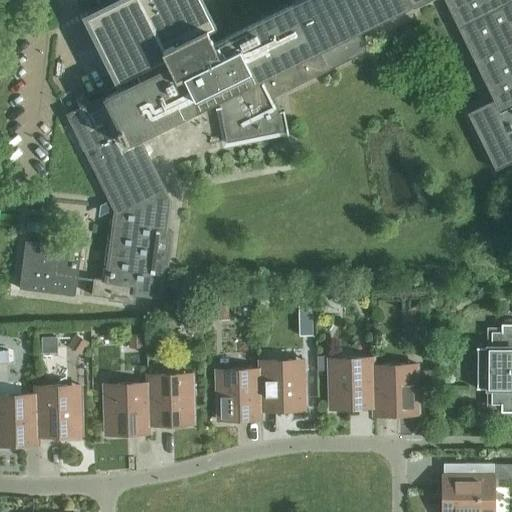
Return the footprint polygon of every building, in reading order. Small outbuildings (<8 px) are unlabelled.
[(169,65),(121,88),(107,95),(106,93),(67,113),(114,209),(105,279),(93,277),(91,294),(107,296),(107,299),(133,303),(134,293),(162,297),(171,230),(166,229),(169,201),(138,137),(218,97),(227,140),(288,128),(284,109),(282,109),(274,95),(367,49),(356,28),(409,2),(412,7),(425,0),(443,0),(492,100),(466,113),(495,169),(511,160),(511,0),(299,0),(213,43),(207,30),(214,26),(200,0),(129,0),(156,55),(163,51),(169,65)] [(115,0),(85,15),(121,88),(169,65),(163,51),(156,55),(129,0),(115,0)] [(165,163),(175,160),(166,131),(156,134),(165,163)] [(19,288),(75,295),(81,247),(25,240),(19,288)] [(511,323),(500,323),(500,331),(491,331),(491,346),(476,346),(476,348),(482,348),(482,362),(478,362),(478,372),(482,372),(482,386),(476,386),(476,388),(491,388),(491,404),(500,404),(500,411),(511,411),(511,323)] [(372,365),(373,364),(373,356),(341,357),(341,362),(328,363),(330,408),(373,407),(374,407),(372,365)] [(261,410),(262,410),(306,409),(304,363),(291,364),(291,359),(259,360),(260,368),(261,410)] [(374,407),(373,407),(373,415),(418,413),(417,368),(404,368),(404,364),(373,364),(372,365),(374,407)] [(262,418),(262,410),(261,410),(260,368),(229,369),(229,374),(216,374),(217,419),(262,418)] [(149,424),(150,424),(194,423),(192,378),(179,378),(179,373),(147,374),(147,382),(148,382),(149,424)] [(150,432),(150,424),(149,424),(148,382),(147,382),(117,383),(117,388),(104,388),(105,433),(150,432)] [(37,436),(38,436),(81,434),(80,389),(67,389),(67,385),(35,386),(35,394),(36,394),(37,436)] [(0,444),(38,444),(38,436),(37,436),(36,394),(35,394),(5,394),(5,399),(0,399),(0,444)] [(444,474),(443,511),(487,511),(488,504),(493,504),(493,474),(444,474)]
